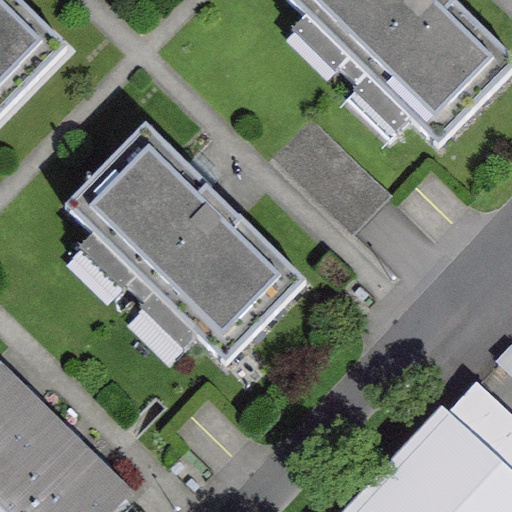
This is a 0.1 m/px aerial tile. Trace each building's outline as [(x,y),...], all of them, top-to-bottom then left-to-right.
[(0,0),(0,119),(67,52),(14,0),(0,0)] [(368,80),(438,149),(511,74),(511,61),(449,0),(285,0),(349,62),(340,72),(358,90),(368,80)] [(155,297),(225,366),(306,285),(146,128),(66,210),(136,279),(126,289),(145,307),(155,297)] [(511,349),(500,363),(511,374),(511,349)] [(0,456),(40,415),(0,376),(0,456)] [(0,456),(0,511),(27,511),(82,456),(40,415),(0,456)] [(511,511),(511,481),(445,419),(357,511),(511,511)] [(27,511),(110,511),(125,498),(82,456),(27,511)]
